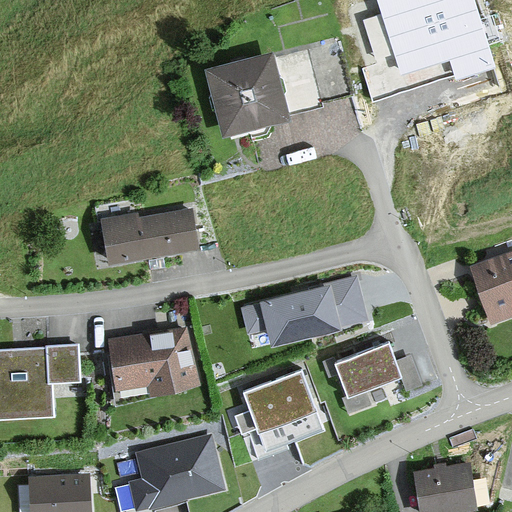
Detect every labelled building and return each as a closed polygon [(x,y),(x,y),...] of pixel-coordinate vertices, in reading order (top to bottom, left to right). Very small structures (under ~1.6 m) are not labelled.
[(472,0),(379,0),(402,72),(451,57),(457,77),(493,66),(472,0)] [(280,115),(320,104),(306,50),(247,65),(242,62),(234,64),(231,69),(212,74),(229,141),(256,134),(265,118),(280,115)] [(108,261),(195,246),(189,211),(102,226),(108,261)] [(511,299),(511,255),(473,269),(486,308),(511,299)] [(329,288),(263,305),(273,348),(340,331),(329,288)] [(194,333),(122,345),(129,388),(164,382),(167,395),(204,389),(194,333)] [(349,406),(411,381),(393,338),(332,363),(349,406)] [(50,383),(78,382),(76,346),(46,348),(46,350),(0,352),(0,419),(52,417),(50,383)] [(321,430),(300,376),(247,397),(268,451),(321,430)] [(223,490),(210,437),(138,455),(145,482),(132,485),(139,511),(223,490)] [(466,465),(414,473),(420,511),(439,511),(473,507),(466,465)] [(88,511),(87,478),(31,481),(32,511),(88,511)]
